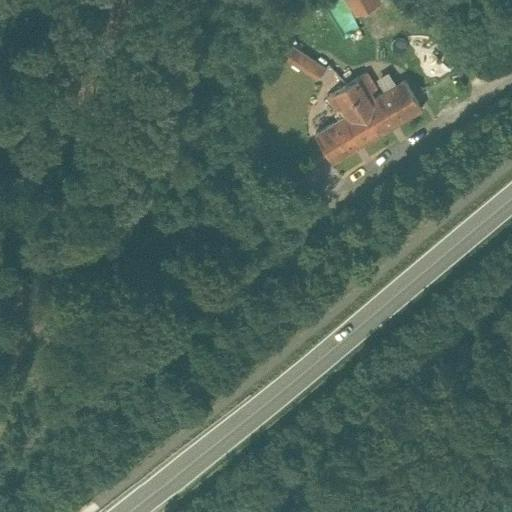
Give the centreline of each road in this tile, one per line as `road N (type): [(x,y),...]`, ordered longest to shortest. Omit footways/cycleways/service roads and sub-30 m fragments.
road 1 (unclassified): [(511,79),(248,264),(0,471)]
road 2 (secondary): [(127,511),(511,194)]
